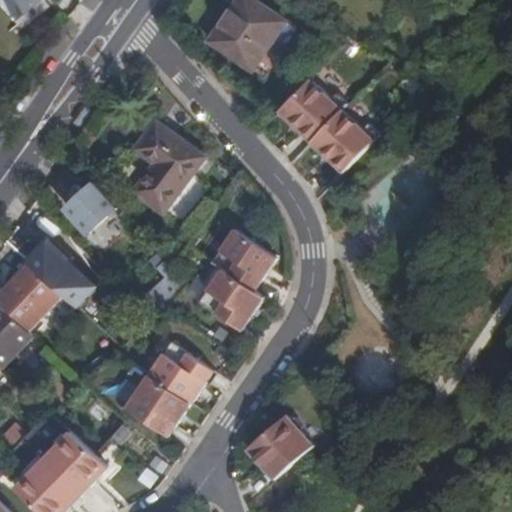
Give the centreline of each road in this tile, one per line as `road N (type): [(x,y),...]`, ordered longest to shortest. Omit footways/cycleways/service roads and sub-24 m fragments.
road 1 (residential): [(135,23),(292,198),(314,239),(316,286),(298,328),(213,453)]
road 2 (secondary): [(110,3),(17,157)]
road 3 (secondary): [(17,157),(135,23)]
